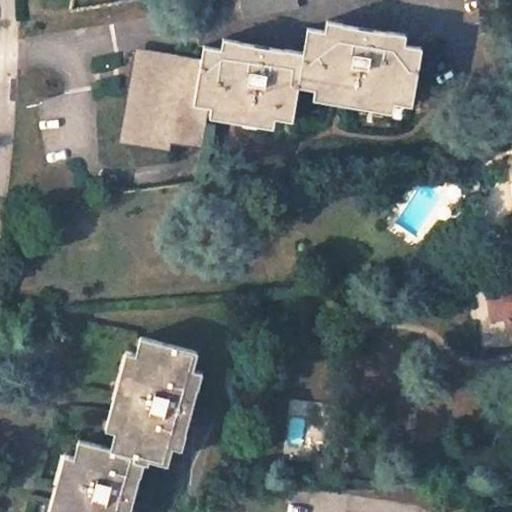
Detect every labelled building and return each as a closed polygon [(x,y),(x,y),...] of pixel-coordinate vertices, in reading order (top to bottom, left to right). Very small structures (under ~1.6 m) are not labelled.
[(297,0),(239,0),(241,10),(297,2),(297,0)] [(420,47),(382,42),(384,33),(338,25),(336,34),(307,28),(300,63),(296,84),(409,105),(420,47)] [(289,121),(296,84),(300,63),(280,59),(282,53),(234,44),(232,51),(203,46),(199,66),(191,105),(207,107),(289,121)] [(199,151),(207,107),(191,105),(199,66),(138,55),(123,137),(199,151)] [(511,270),(486,273),(489,315),(504,314),(505,330),(511,329),(511,270)] [(187,381),(196,351),(140,335),(108,444),(132,451),(131,455),(143,459),(144,455),(164,461),(174,428),(181,430),(186,414),(195,384),(187,381)] [(132,451),(108,444),(78,435),(54,511),(123,511),(126,504),(136,470),(128,468),(131,455),(132,451)]
